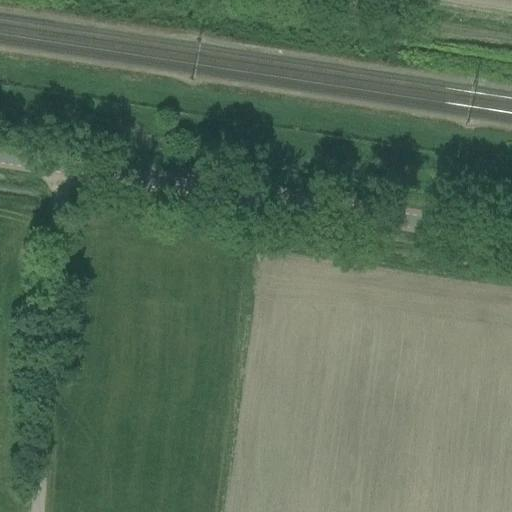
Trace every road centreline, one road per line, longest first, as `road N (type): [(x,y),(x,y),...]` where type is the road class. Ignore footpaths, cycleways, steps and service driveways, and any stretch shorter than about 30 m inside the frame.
road 1 (tertiary): [(511,239),(0,161)]
road 2 (track): [(199,0),(511,45)]
